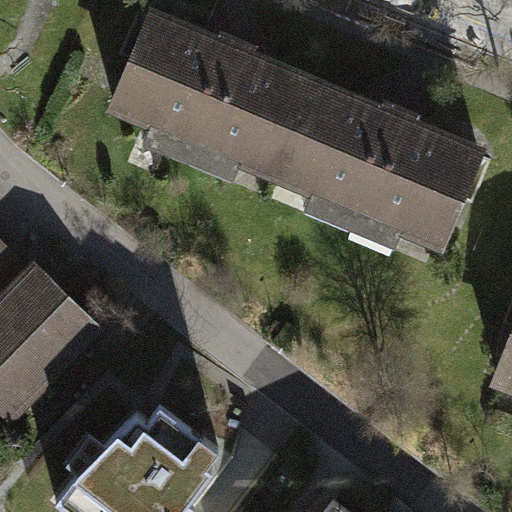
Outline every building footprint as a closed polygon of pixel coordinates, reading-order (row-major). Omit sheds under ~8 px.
[(268,177),(310,76),(146,6),(103,110),(268,177)] [(479,145),(310,76),(268,177),(436,248),(479,145)] [(0,239),(0,284),(21,262),(0,239)] [(0,284),(0,414),(8,422),(100,327),(26,257),(21,262),(0,284)] [(511,319),(489,378),(511,386),(511,319)] [(131,407),(53,498),(71,511),(172,511),(218,451),(155,404),(145,417),(131,407)] [(348,511),(332,499),(321,511),(348,511)]
